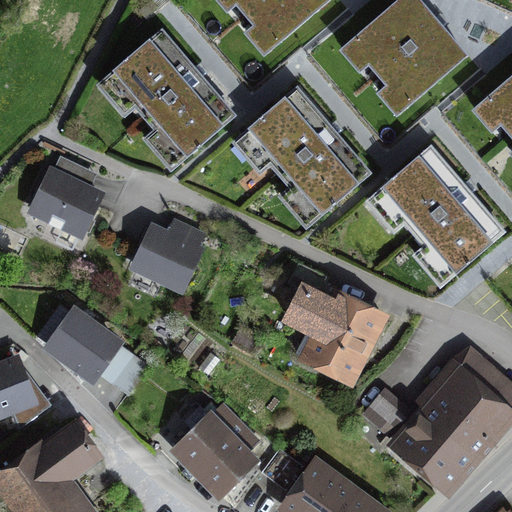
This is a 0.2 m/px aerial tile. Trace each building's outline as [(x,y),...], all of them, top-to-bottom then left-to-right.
[(323,0),(241,0),(277,43),(326,3),(323,0)] [(415,0),(408,0),(363,36),(414,98),(463,59),(415,0)] [(223,117),(160,40),(112,79),(175,156),(223,117)] [(511,80),(493,96),(511,119),(511,80)] [(362,170),(299,93),(251,132),(314,209),(362,170)] [(104,183),(47,156),(24,205),(80,232),(104,183)] [(498,234),(434,157),(386,196),(450,273),(498,234)] [(148,213),(126,262),(184,288),(206,239),(148,213)] [(299,353),(352,380),(390,306),(312,267),(287,316),(311,328),(299,353)] [(124,334),(73,299),(43,342),(94,377),(124,334)] [(0,415),(41,399),(20,347),(0,354),(0,415)] [(123,348),(103,376),(113,382),(133,354),(123,348)] [(146,364),(133,354),(113,382),(127,392),(146,364)] [(511,390),(477,360),(399,448),(444,487),(511,409),(511,390)] [(384,394),(366,414),(386,433),(404,413),(384,394)] [(213,403),(172,444),(223,495),(264,454),(213,403)] [(0,463),(0,487),(16,511),(101,511),(76,473),(105,454),(77,413),(0,463)] [(305,438),(296,431),(290,437),(300,445),(305,438)] [(319,455),(283,503),(294,511),(384,511),(388,507),(319,455)] [(511,511),(511,496),(511,495),(495,511),(511,511)]
